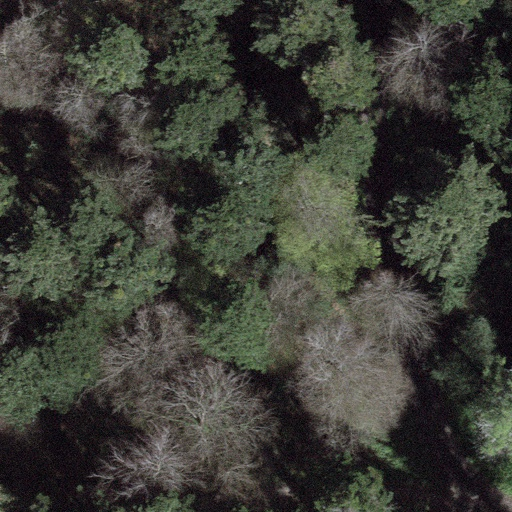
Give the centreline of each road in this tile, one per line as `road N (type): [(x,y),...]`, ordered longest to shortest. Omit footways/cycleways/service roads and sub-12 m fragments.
road 1 (track): [(469,511),(394,317),(377,203),(379,0)]
road 2 (track): [(202,511),(385,495),(458,511)]
